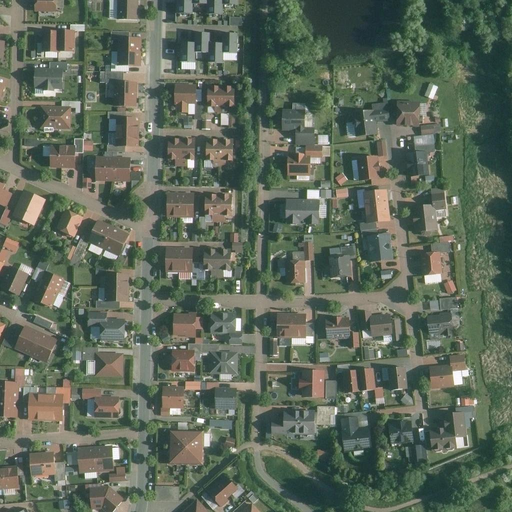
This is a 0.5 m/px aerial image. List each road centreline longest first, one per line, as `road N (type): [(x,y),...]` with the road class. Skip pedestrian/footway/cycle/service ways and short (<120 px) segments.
road 1 (residential): [(149,234),(157,0)]
road 2 (residential): [(261,302),(263,126)]
road 3 (residential): [(12,168),(16,12)]
road 4 (residential): [(149,234),(12,168)]
road 5 (residential): [(261,302),(408,296)]
road 6 (residential): [(143,433),(0,439)]
road 7 (residential): [(408,296),(394,160)]
road 8 (residential): [(143,433),(147,299)]
road 9 (residential): [(258,422),(261,302)]
